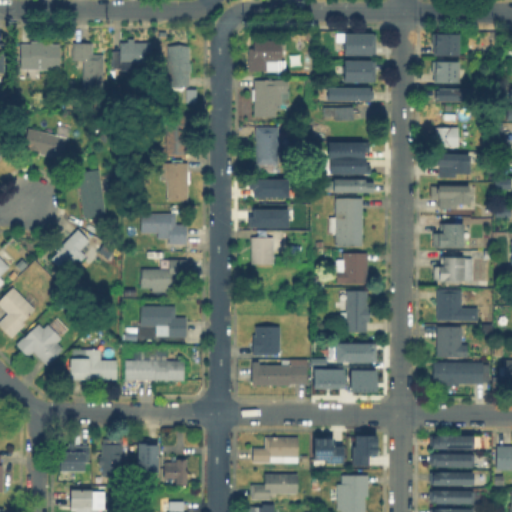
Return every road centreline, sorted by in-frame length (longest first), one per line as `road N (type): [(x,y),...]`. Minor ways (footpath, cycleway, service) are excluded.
road 1 (residential): [(400,511),(402,11)]
road 2 (residential): [(217,511),(221,31)]
road 3 (residential): [(511,413),(35,412)]
road 4 (residential): [(402,11),(246,10)]
road 5 (residential): [(152,10),(0,9)]
road 6 (residential): [(34,511),(35,412),(0,374)]
